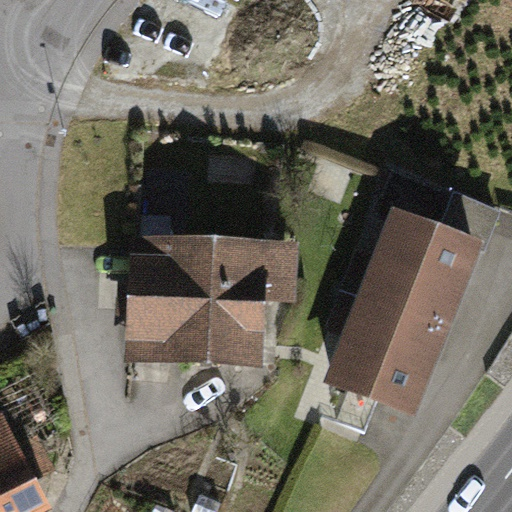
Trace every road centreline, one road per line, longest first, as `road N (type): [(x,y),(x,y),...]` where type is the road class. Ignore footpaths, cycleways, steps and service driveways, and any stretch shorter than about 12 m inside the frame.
road 1 (residential): [(81,0),(31,60),(17,183),(34,290),(0,312)]
road 2 (unknown): [(94,444),(133,437),(253,370)]
